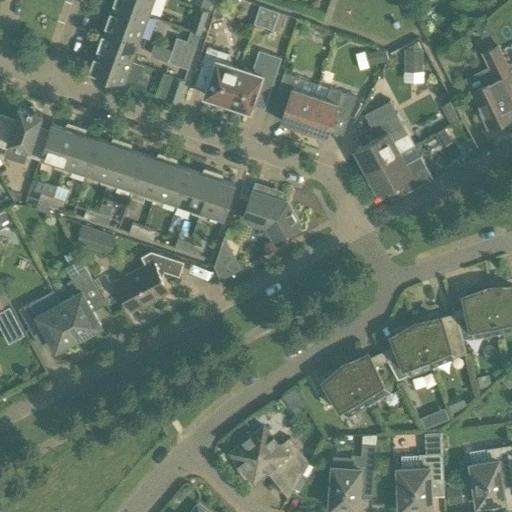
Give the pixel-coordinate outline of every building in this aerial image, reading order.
[(147,15),(152,0),(113,0),(113,2),(147,15)] [(140,37),(147,15),(113,2),(104,25),(140,37)] [(278,30),(284,11),(259,4),(253,22),(278,30)] [(200,33),(203,23),(207,11),(198,8),(191,30),(200,33)] [(478,32),(486,35),(492,32),(487,21),(475,26),(478,32)] [(132,60),(140,37),(104,25),(96,48),(132,60)] [(173,50),(192,56),(196,44),(177,38),(173,50)] [(148,54),(167,58),(170,46),(151,42),(148,54)] [(511,104),(511,75),(497,45),(483,52),(496,78),(471,90),(488,127),(511,115),(511,109),(510,105),(511,104)] [(229,54),(207,46),(201,66),(213,69),(204,95),(215,99),(216,104),(226,107),(239,67),(232,64),(229,54)] [(123,84),(132,60),(96,48),(88,71),(123,84)] [(405,71),(423,71),(423,49),(405,49),(405,71)] [(188,68),(192,56),(173,50),(169,62),(188,68)] [(239,67),(226,107),(236,110),(239,107),(250,111),(259,84),(271,88),(281,57),(259,50),(252,71),(239,67)] [(303,128),(314,95),(292,87),(296,76),(284,72),(276,96),(288,100),(281,121),(293,125),(292,126),(302,130),(302,128),(303,128)] [(166,73),(159,96),(178,102),(185,80),(166,73)] [(314,95),(303,128),(305,129),(304,130),(314,133),(314,132),(326,136),(333,115),(348,120),(356,96),(330,87),(326,99),(314,95)] [(449,123),(458,118),(450,101),(441,105),(449,123)] [(30,149),(38,125),(42,113),(35,111),(32,104),(25,108),(19,106),(15,118),(0,113),(0,121),(3,126),(11,130),(7,142),(8,142),(29,149),(30,149)] [(367,170),(400,152),(414,144),(397,112),(373,125),(379,136),(355,149),(367,170)] [(451,131),(465,123),(462,118),(445,127),(446,130),(451,131)] [(3,126),(0,121),(0,145),(6,148),(8,142),(7,142),(11,130),(3,126)] [(62,169),(76,125),(67,122),(64,127),(51,123),(49,129),(40,156),(41,157),(55,162),(55,167),(62,169)] [(40,156),(49,129),(38,125),(30,149),(29,149),(27,155),(40,159),(41,157),(40,156)] [(86,172),(97,138),(85,134),(85,128),(76,125),(62,169),(69,171),(72,167),(86,172)] [(107,184),(122,140),(113,137),(109,142),(97,138),(86,172),(101,177),(101,182),(107,184)] [(132,187),(143,153),(131,149),(131,143),(122,140),(107,184),(114,187),(117,182),(132,187)] [(153,200),(168,155),(159,152),(155,157),(143,153),(132,187),(147,192),(146,197),(153,200)] [(400,152),(367,170),(378,191),(402,178),(408,191),(433,178),(420,155),(406,163),(400,152)] [(177,202),(189,169),(177,165),(177,158),(168,155),(153,200),(160,202),(163,197),(177,202)] [(199,215),(213,170),(204,167),(201,173),(189,169),(177,202),(192,207),(192,213),(199,215)] [(213,170),(199,215),(205,217),(208,212),(224,217),(235,184),(222,180),(222,173),(213,170)] [(284,235),(291,231),(292,228),(300,223),(287,201),(252,190),(243,218),(267,226),(274,238),(281,234),(284,235)] [(50,205),(53,196),(41,192),(38,201),(50,205)] [(53,196),(50,205),(62,209),(65,200),(53,196)] [(96,220),(99,211),(87,207),(84,216),(96,220)] [(99,211),(96,220),(107,224),(110,215),(99,211)] [(141,235),(144,226),(132,222),(129,231),(141,235)] [(116,235),(82,224),(75,242),(110,254),(116,235)] [(144,226),(141,235),(154,239),(157,230),(144,226)] [(187,251),(190,242),(178,238),(175,247),(187,251)] [(190,242),(187,251),(199,255),(202,246),(190,242)] [(179,275),(183,261),(151,250),(142,256),(146,265),(116,281),(131,309),(168,289),(162,277),(164,270),(179,275)] [(81,285),(92,279),(80,257),(69,263),(81,285)] [(511,284),(489,289),(499,337),(511,334),(511,284)] [(468,306),(454,310),(455,316),(462,338),(474,336),(480,335),(481,341),(499,337),(489,289),(465,294),(468,306)] [(59,302),(78,337),(82,335),(87,336),(92,335),(95,332),(96,328),(101,325),(82,290),(59,302)] [(2,291),(0,292),(0,306),(9,302),(2,291)] [(78,337),(59,302),(44,310),(37,298),(19,308),(31,330),(42,324),(55,350),(60,347),(65,348),(69,347),(73,344),(74,339),(78,337)] [(0,325),(16,317),(10,306),(0,311),(0,325)] [(462,338),(455,316),(440,321),(439,316),(416,325),(434,371),(451,364),(449,358),(454,356),(466,353),(462,338)] [(397,343),(383,350),(387,360),(399,382),(416,375),(417,378),(434,371),(416,325),(393,334),(397,343)] [(374,366),(387,360),(383,350),(369,357),(366,353),(346,366),(370,408),(387,398),(383,393),(389,390),(374,366)] [(355,417),(370,408),(346,366),(325,379),(331,389),(320,396),(326,405),(335,400),(347,415),(352,412),(355,417)] [(294,411),(305,401),(292,385),(281,395),(294,411)] [(425,428),(432,425),(428,414),(420,417),(425,428)] [(279,445),(263,425),(251,435),(249,432),(241,438),(243,441),(231,451),(236,458),(233,460),(245,475),(248,473),(254,479),(273,463),(293,488),(294,488),(294,487),(300,491),(306,480),(300,477),(309,462),(289,437),(279,445)] [(441,431),(425,431),(425,440),(441,439),(441,431)] [(360,467),(333,465),(330,507),(332,507),(331,511),(354,511),(355,509),(357,509),(359,481),(373,482),(376,434),(362,435),(360,467)] [(498,503),(499,502),(499,500),(505,499),(500,472),(511,470),(511,458),(510,444),(486,448),(488,460),(470,463),(477,504),(482,503),(483,504),(484,505),(486,506),(487,507),(489,507),(492,507),(493,507),(494,506),(496,505),(497,504),(498,503)] [(426,511),(426,508),(431,507),(430,480),(443,479),(442,452),(418,453),(419,466),(398,467),(399,509),(405,509),(404,511),(426,511)] [(260,475),(279,500),(286,494),(267,470),(260,475)]
